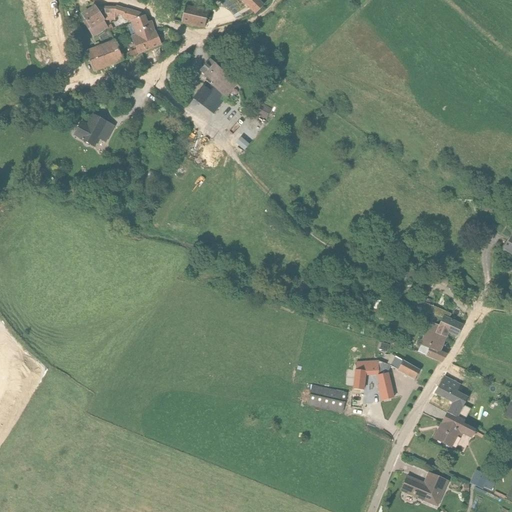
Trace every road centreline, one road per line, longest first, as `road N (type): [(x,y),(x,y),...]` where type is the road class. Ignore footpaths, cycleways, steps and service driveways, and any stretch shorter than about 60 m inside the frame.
road 1 (unclassified): [(371,511),(402,436),(478,306)]
road 2 (track): [(0,117),(95,81),(146,77)]
road 3 (track): [(236,160),(146,77)]
